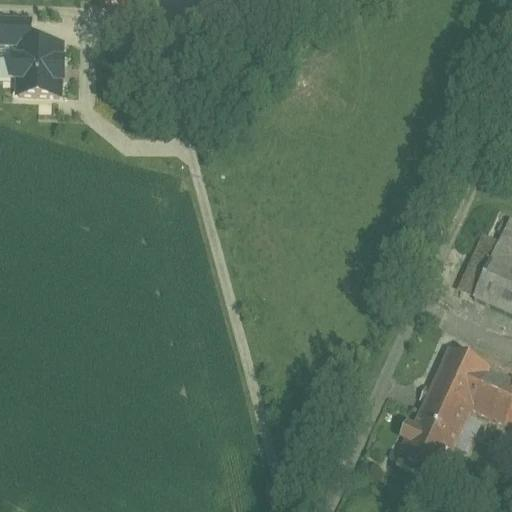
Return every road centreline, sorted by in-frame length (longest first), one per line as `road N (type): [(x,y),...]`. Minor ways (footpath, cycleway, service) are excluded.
road 1 (track): [(511,153),(342,511)]
road 2 (track): [(170,32),(0,14)]
